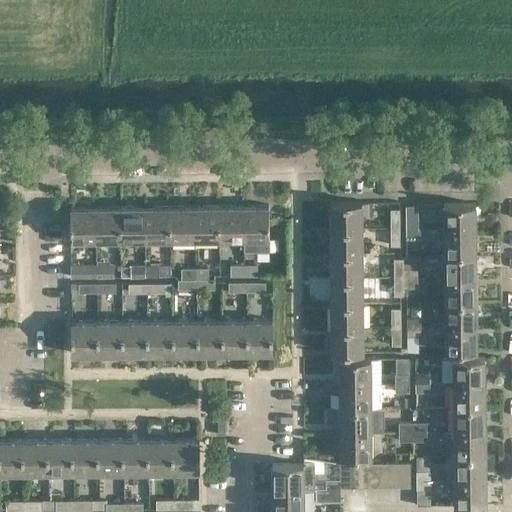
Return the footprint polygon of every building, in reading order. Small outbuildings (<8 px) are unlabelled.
[(330,229),(363,228),(362,214),(369,214),(369,203),(330,203),(330,229)] [(195,240),(219,239),(219,205),(195,206),(195,240)] [(219,239),(244,239),(244,205),(219,205),(219,239)] [(269,205),(244,205),(244,239),(244,252),(269,251),(269,205)] [(406,229),(419,229),(419,205),(406,205),(406,229)] [(444,230),(476,230),(476,205),(444,205),(444,230)] [(72,241),(97,240),(97,206),(71,207),(72,241)] [(97,240),(121,240),(121,206),(97,206),(97,240)] [(121,206),(121,240),(146,240),(146,206),(121,206)] [(146,240),(170,240),(170,206),(146,206),(146,240)] [(170,240),(195,240),(195,206),(170,206),(170,240)] [(391,228),(401,227),(400,209),(391,209),(391,228)] [(391,246),(401,245),(401,227),(391,228),(391,246)] [(331,253),(363,253),(363,228),(330,229),(331,253)] [(421,229),(419,229),(406,229),(406,240),(421,240),(421,229)] [(445,254),(476,254),(476,230),(444,230),(445,254)] [(331,278),(363,277),(363,253),(331,253),(331,278)] [(445,278),(477,278),(476,254),(445,254),(445,278)] [(404,277),(404,269),(404,259),(394,259),(394,277),(404,277)] [(145,277),(145,266),(145,262),(130,262),(130,278),(145,277)] [(145,277),(170,277),(170,262),(159,266),(145,266),(145,277)] [(84,266),(84,264),(71,264),(72,277),(97,277),(97,266),(84,266)] [(245,276),(258,276),(258,264),(244,265),(245,276)] [(231,276),(245,276),(244,265),(231,265),(231,276)] [(97,277),(110,277),(110,266),(97,266),(97,277)] [(181,280),(195,280),(195,268),(181,269),(181,280)] [(195,280),(196,280),(208,280),(208,268),(195,268),(195,280)] [(404,278),(418,278),(418,269),(404,269),(404,277),(404,278)] [(331,302),(363,302),(363,277),(331,278),(331,302)] [(404,288),(404,278),(404,277),(394,277),(395,295),(405,295),(404,288)] [(404,288),(418,287),(418,278),(404,278),(404,288)] [(445,303),(477,302),(477,278),(445,278),(445,303)] [(178,290),(196,289),(196,280),(195,280),(181,280),(178,280),(178,290)] [(196,289),(215,289),(215,280),(208,280),(196,280),(196,289)] [(229,292),(248,292),(248,282),(229,282),(229,292)] [(248,292),(266,292),(266,282),(248,282),(248,292)] [(79,293),(98,293),(98,283),(79,283),(79,293)] [(98,293),(117,292),(117,283),(98,283),(98,293)] [(128,293),(147,293),(147,283),(128,283),(128,293)] [(147,293),(166,293),(166,283),(147,283),(147,293)] [(331,327),(364,326),(363,302),(331,302),(331,327)] [(446,327),(477,326),(477,302),(445,303),(446,327)] [(392,326),(402,326),(401,308),(392,308),(392,326)] [(422,327),(422,318),(407,318),(407,327),(422,327)] [(172,352),(197,352),(197,320),(172,321),(172,352)] [(197,352),(222,352),(222,320),(197,320),(197,352)] [(222,352),(247,352),(247,320),(222,320),(222,352)] [(247,352),(273,351),(273,320),(247,320),(247,352)] [(72,353),(98,353),(97,321),(72,321),(72,353)] [(98,353),(123,353),(122,321),(97,321),(98,353)] [(123,353),(148,352),(147,321),(122,321),(123,353)] [(148,352),(172,352),(172,321),(147,321),(148,352)] [(332,352),(364,352),(364,326),(331,327),(332,352)] [(392,344),(402,344),(402,326),(392,326),(392,344)] [(446,352),(478,351),(477,326),(446,327),(446,352)] [(407,336),(422,336),(422,327),(407,327),(407,336)] [(453,383),(485,382),(485,357),(453,357),(453,383)] [(340,383),(371,383),(371,358),(339,358),(340,383)] [(395,383),(410,382),(410,373),(395,373),(395,383)] [(415,383),(430,383),(430,382),(430,374),(415,374),(415,383)] [(395,392),(410,392),(410,382),(395,383),(395,392)] [(454,407),(485,406),(485,382),(453,383),(454,407)] [(340,383),(340,408),(372,407),(381,407),(381,383),(371,383),(340,383)] [(415,392),(430,392),(430,383),(415,383),(415,392)] [(454,431),(486,431),(485,406),(454,407),(454,431)] [(340,432),(372,432),(372,407),(340,408),(340,432)] [(399,432),(413,432),(413,422),(399,422),(399,432)] [(413,432),(427,431),(427,422),(413,422),(413,432)] [(413,441),(427,441),(427,431),(413,432),(413,441)] [(454,455),(486,455),(486,431),(454,431),(454,455)] [(341,458),(372,457),(372,432),(340,432),(341,458)] [(399,441),(413,441),(413,432),(399,432),(399,441)] [(149,471),(174,471),(174,438),(149,439),(149,471)] [(174,471),(200,470),(199,438),(174,438),(174,471)] [(0,472),(25,472),(24,440),(0,439),(0,472)] [(25,472),(50,472),(49,439),(24,440),(25,472)] [(50,472),(74,471),(74,439),(49,439),(50,472)] [(74,471),(99,471),(99,439),(74,439),(74,471)] [(99,471),(124,471),(124,439),(99,439),(99,471)] [(124,471),(149,471),(149,439),(124,439),(124,471)] [(454,480),(486,479),(486,455),(454,455),(454,480)] [(341,487),(352,487),(351,463),(340,463),(340,480),(341,487)] [(352,487),(363,487),(363,463),(351,463),(352,487)] [(363,487),(387,487),(387,463),(363,463),(363,487)] [(387,487),(399,487),(398,463),(387,463),(387,487)] [(399,487),(411,487),(410,463),(398,463),(399,487)] [(272,490),(304,489),(315,489),(315,464),(272,464),(272,490)] [(418,481),(431,480),(431,471),(418,471),(418,481)] [(455,505),(486,504),(486,479),(454,480),(455,505)] [(326,489),(341,489),(341,487),(340,480),(326,480),(326,489)] [(418,490),(431,490),(431,480),(418,481),(418,490)] [(272,511),(304,511),(304,489),(272,490),(272,511)] [(316,501),(341,500),(341,489),(326,489),(316,489),(316,501)] [(156,509),(174,509),(174,499),(156,499),(156,509)] [(174,509),(193,509),(193,499),(174,499),(174,509)] [(6,510),(24,510),(24,500),(6,500),(6,510)] [(24,510),(43,510),(43,500),(24,500),(24,510)] [(56,509),(75,509),(75,500),(56,500),(56,509)] [(75,509),(93,509),(93,500),(75,500),(75,509)] [(107,511),(125,511),(125,502),(107,503),(107,511)] [(125,511),(144,511),(144,502),(125,502),(125,511)]
